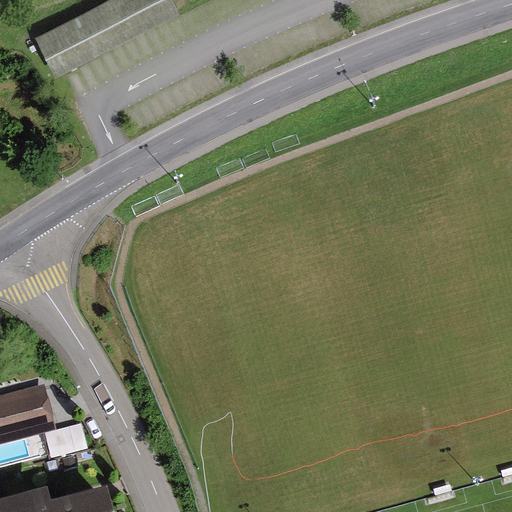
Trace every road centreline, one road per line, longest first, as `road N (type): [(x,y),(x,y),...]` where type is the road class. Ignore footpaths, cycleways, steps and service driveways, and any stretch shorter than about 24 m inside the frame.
road 1 (tertiary): [(15,236),(254,103),(511,4)]
road 2 (residential): [(15,236),(114,402),(163,511)]
